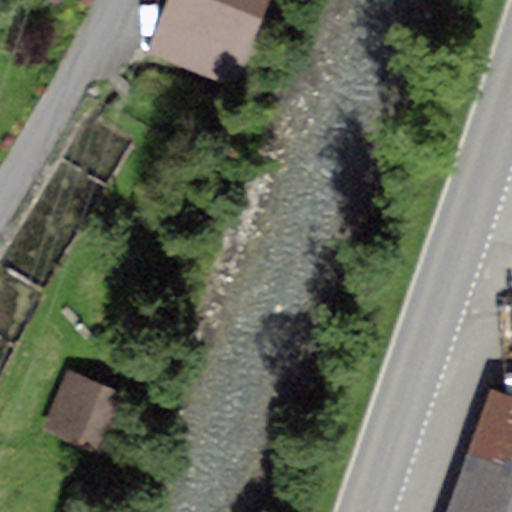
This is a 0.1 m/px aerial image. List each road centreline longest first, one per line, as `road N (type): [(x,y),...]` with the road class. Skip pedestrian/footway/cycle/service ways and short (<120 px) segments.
road 1 (secondary): [(511,89),(365,511)]
road 2 (unclassified): [(115,0),(0,208)]
